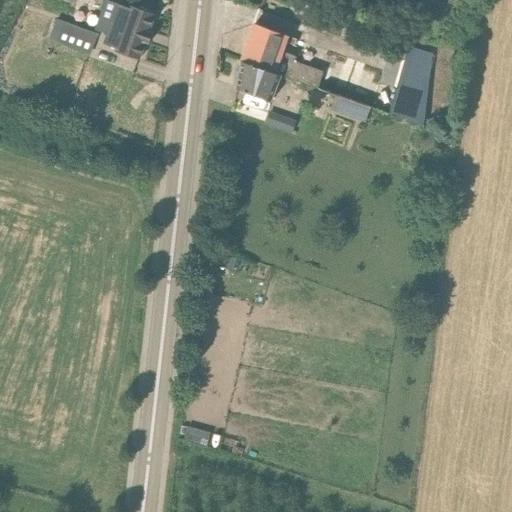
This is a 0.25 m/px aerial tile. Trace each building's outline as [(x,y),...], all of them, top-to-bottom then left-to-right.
[(131,8),(107,0),(105,0),(95,29),(107,34),(104,44),(117,48),(116,51),(139,59),(145,42),(149,44),(153,32),(149,31),(155,14),(132,6),(131,8)] [(90,55),(98,34),(56,18),(48,39),(90,55)] [(290,36),(274,31),(255,24),(242,61),(241,61),(281,76),(281,75),(317,88),(323,71),(293,60),(296,56),(285,51),(290,36)] [(424,126),(431,59),(407,50),(389,114),(424,126)] [(241,63),(238,81),(237,86),(236,87),(237,87),(236,88),(272,101),(279,82),(281,76),(241,61),(241,62),(241,63)] [(336,95),(330,110),(365,122),(371,107),(336,95)] [(292,133),(297,121),(269,111),(264,123),(292,133)] [(423,126),(431,129),(433,121),(426,119),(423,126)]
